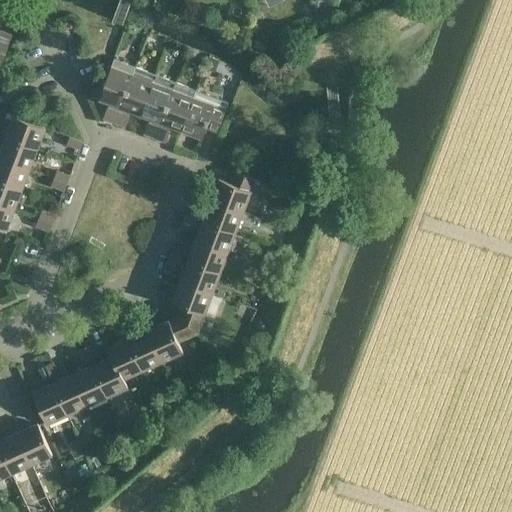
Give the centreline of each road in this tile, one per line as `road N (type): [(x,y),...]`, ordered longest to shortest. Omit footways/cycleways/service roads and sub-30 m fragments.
road 1 (residential): [(33,327),(140,286),(182,170),(96,138)]
road 2 (residential): [(33,327),(96,138)]
road 3 (residential): [(96,138),(42,21)]
